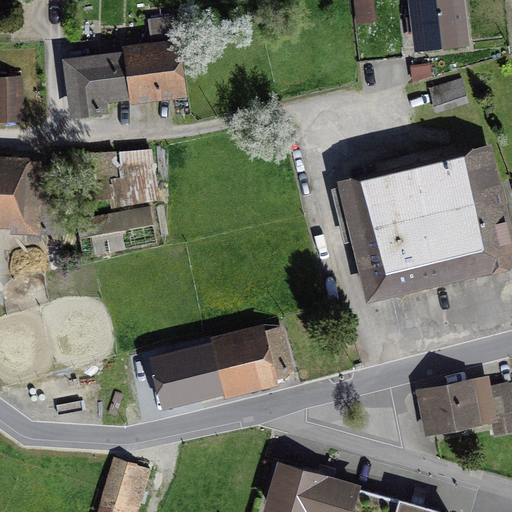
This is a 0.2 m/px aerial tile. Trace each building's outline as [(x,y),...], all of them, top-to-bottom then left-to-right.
[(353,0),(357,30),(376,28),(373,0),(353,0)] [(419,55),(467,47),(459,0),(439,0),(411,5),(419,55)] [(99,96),(180,84),(172,18),(149,21),(153,53),(106,60),(105,52),(93,54),(94,61),(71,65),(78,115),(101,112),(99,96)] [(463,77),(429,88),(435,108),(469,97),(463,77)] [(0,118),(21,118),(19,78),(0,78),(0,118)] [(511,230),(492,150),(341,187),(371,308),(511,273),(511,230)] [(79,198),(110,196),(109,180),(119,175),(117,152),(67,154),(68,170),(76,170),(79,198)] [(16,230),(61,232),(64,190),(66,167),(41,166),(41,172),(0,170),(0,213),(16,214),(16,230)] [(44,248),(15,254),(18,271),(47,265),(44,248)] [(162,415),(277,389),(264,333),(150,359),(162,415)] [(40,402),(83,391),(78,372),(36,382),(40,402)] [(490,376),(415,394),(425,440),(493,424),(497,440),(511,436),(511,385),(494,390),(490,376)] [(139,511),(151,472),(114,461),(98,511),(139,511)] [(356,511),(363,492),(277,467),(264,511),(356,511)] [(426,511),(363,492),(356,511),(426,511)]
